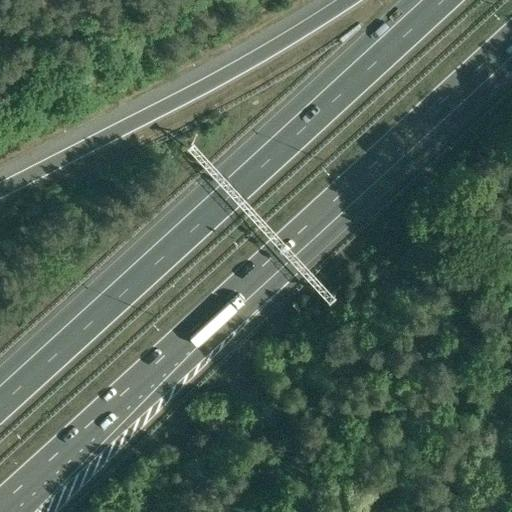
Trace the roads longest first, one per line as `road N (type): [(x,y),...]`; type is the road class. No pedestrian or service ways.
road 1 (motorway): [(4,511),(511,46)]
road 2 (motorway): [(431,0),(0,395)]
road 3 (motorway): [(349,0),(0,189)]
